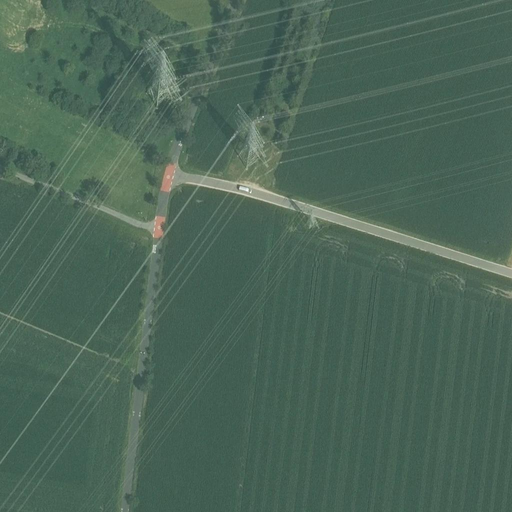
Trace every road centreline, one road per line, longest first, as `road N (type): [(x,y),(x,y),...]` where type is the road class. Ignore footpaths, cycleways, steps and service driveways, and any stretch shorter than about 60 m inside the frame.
road 1 (unclassified): [(166,170),(511,272)]
road 2 (unclassified): [(166,170),(123,511)]
road 3 (unclassified): [(235,0),(166,170)]
road 4 (track): [(0,168),(157,228)]
